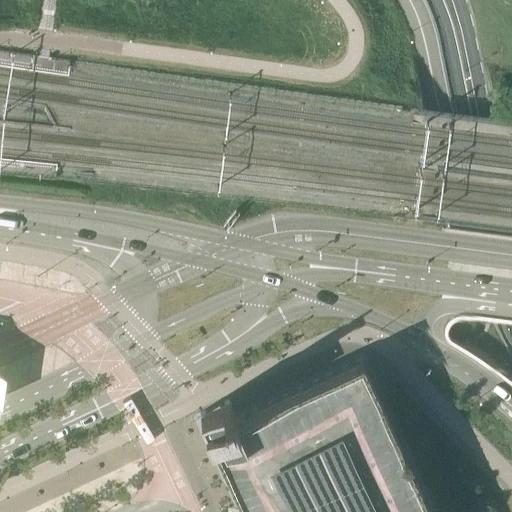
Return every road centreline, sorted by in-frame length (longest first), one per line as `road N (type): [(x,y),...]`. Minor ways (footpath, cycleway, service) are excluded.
road 1 (motorway): [(190,511),(0,111)]
road 2 (secondary): [(435,0),(492,282),(511,334)]
road 3 (secondary): [(511,263),(459,0)]
road 4 (motorway): [(107,511),(0,292)]
road 5 (secondary): [(236,243),(108,214),(0,202)]
road 6 (secondary): [(68,234),(256,277)]
road 7 (tertiary): [(0,454),(174,372)]
road 8 (tertiary): [(174,372),(323,299)]
road 9 (secondary): [(68,234),(112,258),(139,286),(142,310),(125,343)]
road 10 (tertiary): [(257,286),(125,343)]
road 11 (secondary): [(493,284),(351,265)]
road 12 (tertiary): [(125,343),(0,410)]
road 13 (secondary): [(174,372),(247,317),(257,286)]
